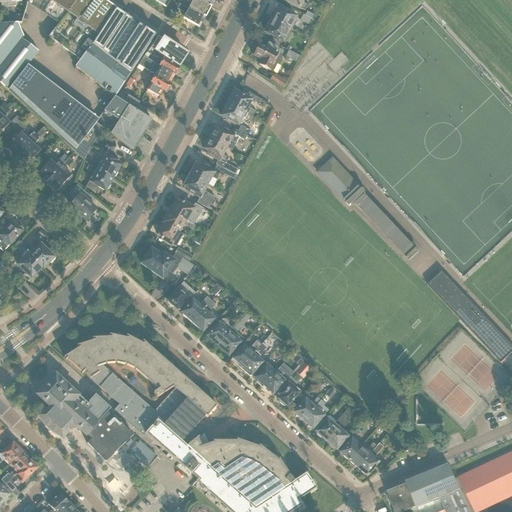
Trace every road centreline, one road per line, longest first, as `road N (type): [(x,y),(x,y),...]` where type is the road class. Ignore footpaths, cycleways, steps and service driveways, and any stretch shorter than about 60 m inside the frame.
road 1 (residential): [(357,497),(104,272)]
road 2 (secondary): [(95,264),(130,219),(216,60)]
road 3 (residential): [(357,497),(511,427)]
road 4 (unclassified): [(95,264),(0,179)]
